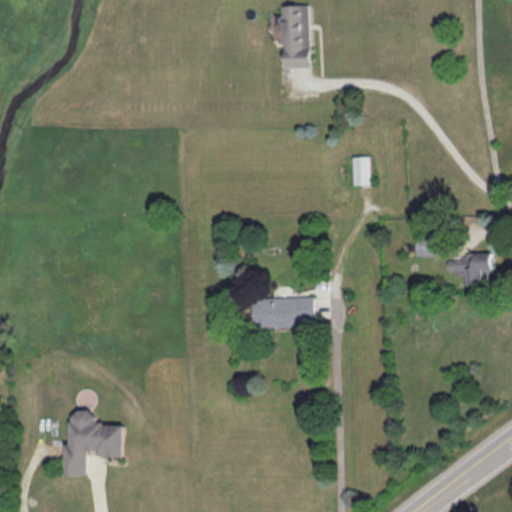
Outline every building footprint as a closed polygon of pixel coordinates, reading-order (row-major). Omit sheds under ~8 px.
[(283,68),(312,68),(311,6),(282,6),(283,68)] [(354,158),(354,186),(372,186),(372,158),(354,158)] [(417,257),(446,257),(446,238),(417,238),(417,257)] [(469,254),(469,287),(492,287),(492,254),(469,254)] [(255,329),(316,327),(316,297),(254,299),(255,329)] [(124,425),(95,425),(95,412),(70,412),(70,444),(64,444),(63,476),(87,476),(88,456),(124,457),(124,425)]
